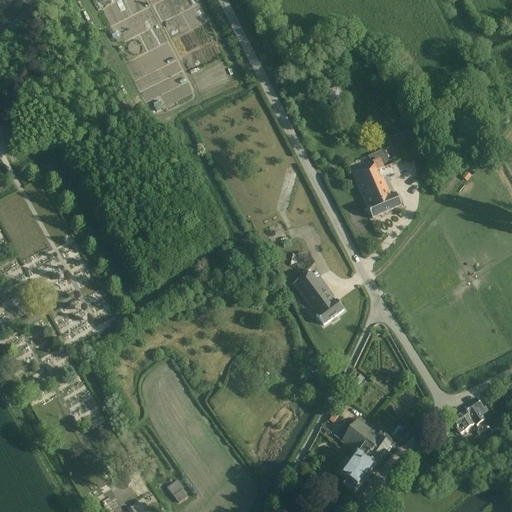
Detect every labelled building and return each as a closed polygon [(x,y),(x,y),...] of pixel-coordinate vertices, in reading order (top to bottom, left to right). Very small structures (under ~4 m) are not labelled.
[(156,48),(136,59),(139,65),(132,70),(137,79),(165,64),(156,48)] [(327,91),(333,107),(344,103),(338,87),(327,91)] [(390,130),(395,148),(411,144),(409,136),(407,128),(406,125),(390,130)] [(416,125),(407,128),(409,136),(418,133),(416,125)] [(384,150),(367,157),(373,164),(377,173),(391,166),(384,150)] [(373,164),(352,174),(372,219),(401,206),(396,195),(395,196),(386,178),(380,180),(377,173),(373,164)] [(311,253),(298,255),(293,255),(290,267),(296,267),(307,274),(317,265),(311,253)] [(336,301),(337,301),(319,278),(314,281),(309,274),(294,286),(314,313),(313,313),(324,327),(344,311),(336,301)] [(322,360),(318,354),(308,362),(312,368),(322,360)] [(464,407),(473,421),(477,427),(485,421),(482,416),(488,412),(484,407),(482,408),(477,399),(464,407)] [(474,426),(471,421),(465,412),(453,419),(458,429),(457,430),(460,435),(474,426)] [(358,454),(358,455),(375,468),(376,467),(376,468),(392,446),(358,421),(342,442),(358,454)] [(486,430),(478,433),(481,446),(489,443),(486,430)] [(359,490),(375,468),(358,455),(352,463),(346,458),(336,474),(341,477),(347,482),(343,487),(355,496),(359,490)] [(178,480),(167,488),(179,505),(190,497),(178,480)]
